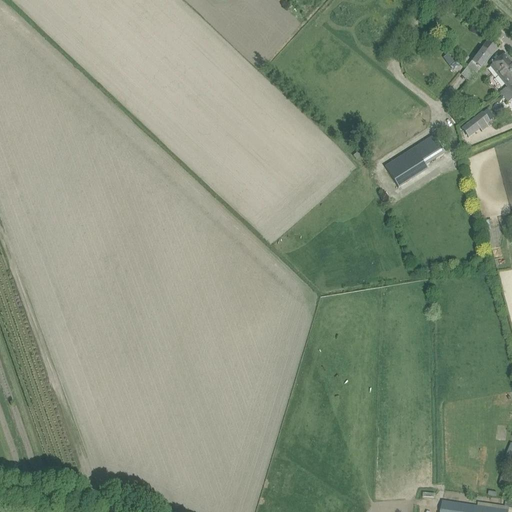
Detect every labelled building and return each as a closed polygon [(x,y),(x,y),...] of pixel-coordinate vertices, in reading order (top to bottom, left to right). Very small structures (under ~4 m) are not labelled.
[(487,42),(467,68),(477,75),(497,49),(487,42)] [(511,62),(505,55),(498,61),(490,67),(506,88),(507,88),(511,84),(511,62)] [(511,84),(507,88),(506,88),(500,93),(508,103),(511,99),(511,84)] [(482,112),(461,129),(469,138),(480,129),(482,132),(488,128),(486,125),(490,122),(482,112)] [(412,150),(423,168),(444,154),(433,137),(412,150)] [(511,460),(511,456),(511,448),(503,446),(500,455),(511,460)] [(507,511),(508,511),(442,502),(440,511),(507,511)]
